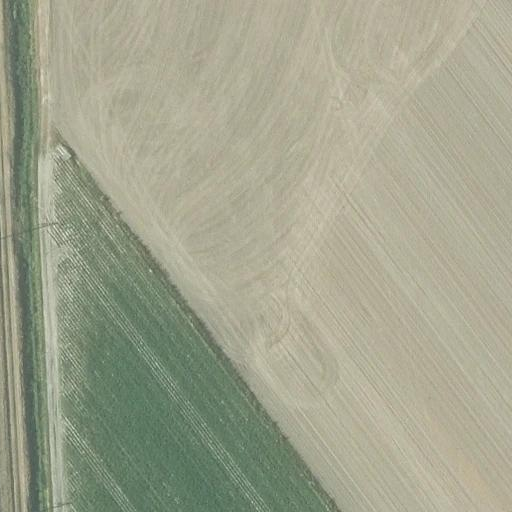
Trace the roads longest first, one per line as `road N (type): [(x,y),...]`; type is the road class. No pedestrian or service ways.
road 1 (track): [(43,0),(46,124),(84,185),(100,511)]
road 2 (track): [(17,511),(0,138)]
